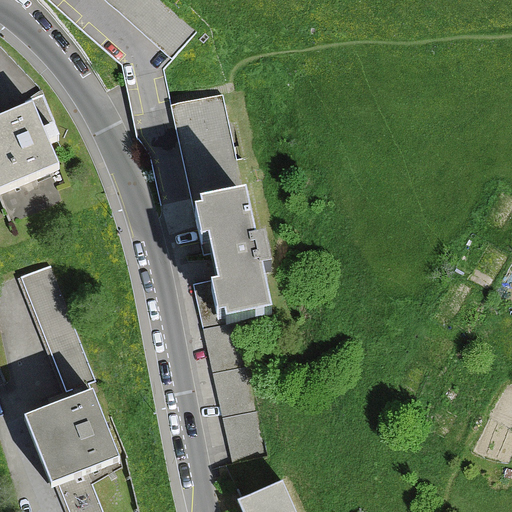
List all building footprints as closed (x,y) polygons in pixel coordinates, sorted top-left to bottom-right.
[(160,0),(109,0),(173,58),(196,33),(160,0)] [(172,106),(195,211),(202,210),(200,203),(245,193),(223,95),(172,106)] [(29,110),(0,121),(0,194),(59,170),(49,145),(58,141),(52,125),(55,123),(43,96),(25,104),(29,110)] [(194,284),(204,328),(228,323),(239,321),(271,314),(262,270),(270,268),(264,239),(255,241),(245,193),(200,203),(202,210),(195,211),(201,241),(203,251),(211,250),(217,279),(194,284)] [(21,279),(66,393),(95,381),(50,267),(21,279)] [(204,328),(230,463),(266,456),(239,321),(228,323),(204,328)] [(31,419),(20,424),(47,490),(58,486),(88,474),(120,461),(93,395),(31,419)] [(103,511),(88,474),(58,486),(68,511),(103,511)] [(293,511),(281,485),(238,504),(241,511),(293,511)]
